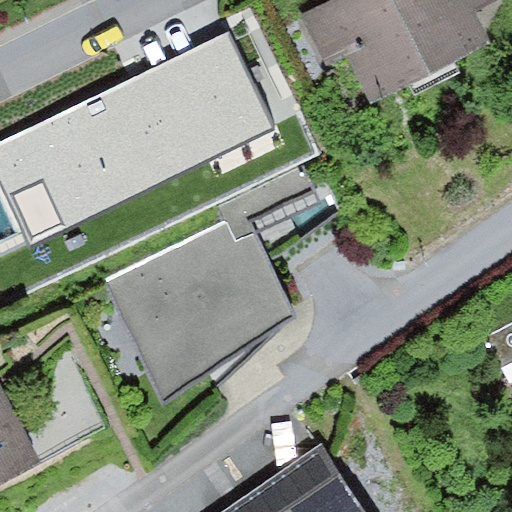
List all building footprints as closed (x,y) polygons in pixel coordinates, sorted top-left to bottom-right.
[(325,0),(304,12),(330,59),(350,48),(374,92),(489,29),(472,0),(325,0)] [(125,168),(275,102),(243,30),(93,95),(125,168)] [(225,221),(104,283),(165,401),(294,305),(257,232),(236,240),(225,221)] [(511,318),(478,336),(494,366),(511,356),(511,318)] [(0,383),(0,468),(36,449),(0,383)] [(369,511),(319,440),(215,511),(369,511)]
